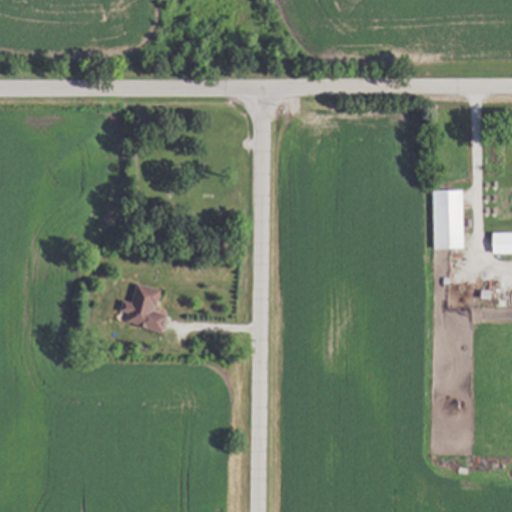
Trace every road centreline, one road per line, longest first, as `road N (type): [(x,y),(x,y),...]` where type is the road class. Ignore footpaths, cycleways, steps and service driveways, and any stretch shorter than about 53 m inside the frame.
road 1 (residential): [(0,90),(511,88)]
road 2 (residential): [(255,511),(261,90)]
